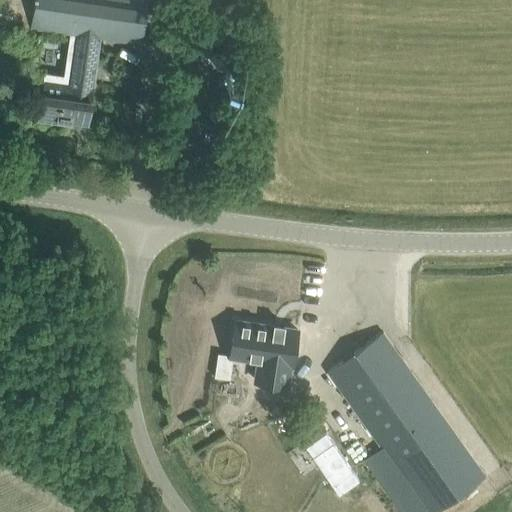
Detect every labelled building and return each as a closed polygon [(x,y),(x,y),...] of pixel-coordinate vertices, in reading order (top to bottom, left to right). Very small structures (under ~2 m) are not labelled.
[(0,0),(0,21),(78,33),(99,36),(139,41),(145,0),(0,0)] [(178,0),(177,9),(187,11),(188,0),(185,0),(178,0)] [(192,37),(201,51),(238,28),(241,7),(222,4),(219,19),(192,37)] [(99,36),(78,33),(71,78),(45,75),(39,115),(87,122),(99,36)] [(236,320),(231,354),(259,359),(257,372),(256,380),(276,383),(278,383),(288,385),(292,364),(294,349),(297,330),(236,320)] [(327,370),(348,399),(428,511),(433,511),(485,475),(382,331),(327,370)] [(221,420),(196,432),(201,443),(226,431),(221,420)]
